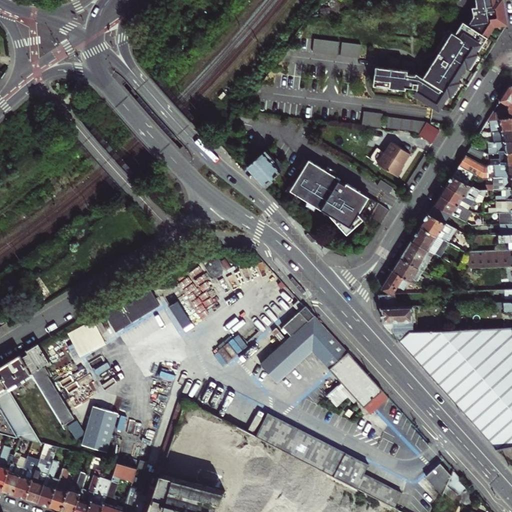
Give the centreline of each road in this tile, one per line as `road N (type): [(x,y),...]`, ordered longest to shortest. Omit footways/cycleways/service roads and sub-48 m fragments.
road 1 (primary): [(336,284),(127,67)]
road 2 (residential): [(0,347),(174,239),(218,202)]
road 3 (primary): [(343,314),(511,504)]
road 4 (primary): [(511,480),(353,304)]
road 5 (residential): [(399,226),(498,66),(511,58)]
road 6 (primary): [(99,77),(218,202)]
road 7 (primary): [(218,202),(277,244),(343,314)]
